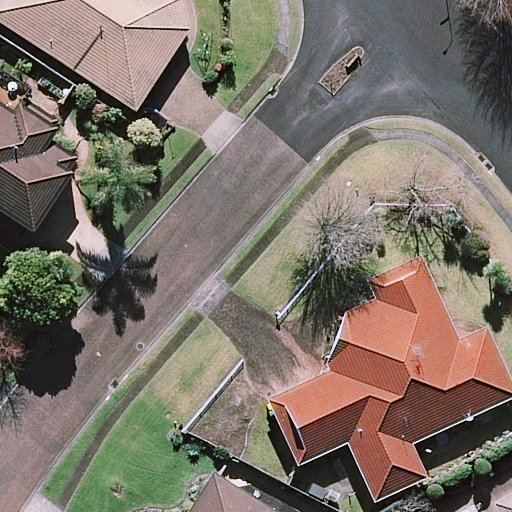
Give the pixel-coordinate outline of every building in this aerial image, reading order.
[(0,0),(0,23),(131,110),(198,7),(187,0),(0,0)] [(14,116),(0,106),(0,214),(25,231),(69,162),(39,143),(54,119),(24,100),(14,116)] [(452,340),(416,261),(364,284),(372,300),(340,314),(338,331),(323,374),(265,401),(294,465),(343,442),(370,501),(422,477),(406,444),(511,395),(479,327),(452,340)] [(271,511),(208,473),(183,511),(271,511)] [(511,511),(511,492),(485,506),(488,511),(511,511)]
